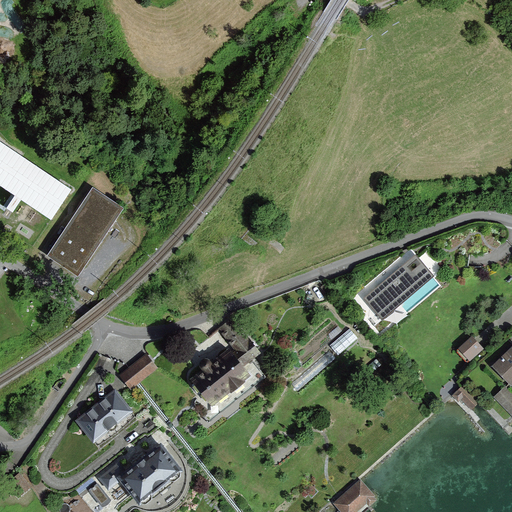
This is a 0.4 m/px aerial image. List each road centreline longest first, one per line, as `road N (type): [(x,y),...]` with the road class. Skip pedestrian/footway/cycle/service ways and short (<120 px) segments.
road 1 (residential): [(107,325),(168,330),(471,218),(511,221)]
road 2 (residential): [(107,325),(36,427),(0,441)]
road 3 (residential): [(0,255),(107,325)]
